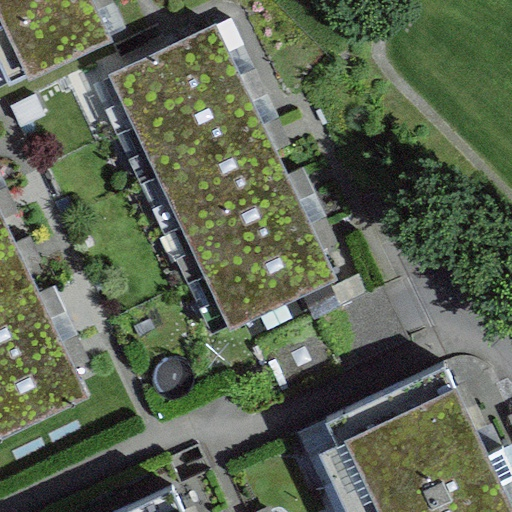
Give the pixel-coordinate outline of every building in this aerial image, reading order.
[(0,0),(0,30),(64,0),(0,0)] [(64,0),(0,30),(0,62),(12,87),(123,35),(106,0),(64,0)] [(106,84),(125,126),(247,70),(228,29),(106,84)] [(125,126),(148,176),(270,121),(247,70),(125,126)] [(148,176),(172,228),(293,173),(270,121),(148,176)] [(172,228),(194,278),(316,222),(293,173),(172,228)] [(0,191),(0,248),(24,238),(2,191),(0,191)] [(194,278),(219,333),(341,278),(316,222),(194,278)] [(0,248),(0,308),(47,287),(24,238),(0,248)] [(0,308),(0,375),(72,343),(47,287),(0,308)] [(72,343),(0,375),(0,440),(97,396),(72,343)] [(324,425),(347,474),(470,415),(447,367),(324,425)] [(347,474),(365,511),(404,511),(431,499),(422,481),(487,450),(470,415),(347,474)] [(422,481),(431,499),(437,511),(502,480),(487,450),(422,481)] [(437,511),(431,499),(404,511),(511,511),(511,502),(502,480),(437,511)] [(119,511),(198,511),(184,481),(119,511)]
